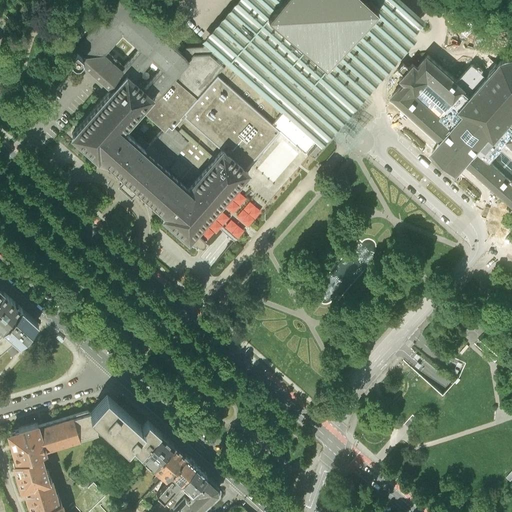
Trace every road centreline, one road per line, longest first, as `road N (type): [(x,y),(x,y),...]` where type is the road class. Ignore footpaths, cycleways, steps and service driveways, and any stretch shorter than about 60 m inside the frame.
road 1 (primary): [(333,439),(0,145)]
road 2 (primary): [(109,363),(240,482)]
road 3 (primary): [(0,265),(109,363)]
road 4 (residential): [(0,409),(85,383),(109,363)]
